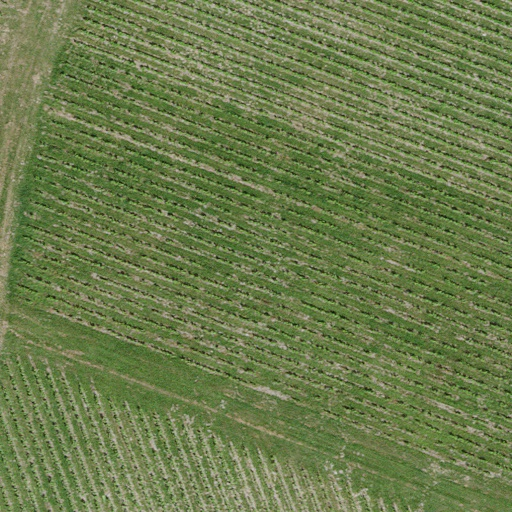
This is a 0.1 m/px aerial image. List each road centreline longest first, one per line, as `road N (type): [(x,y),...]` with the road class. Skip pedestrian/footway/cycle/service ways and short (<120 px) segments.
road 1 (track): [(501,511),(0,325)]
road 2 (track): [(0,166),(48,0)]
